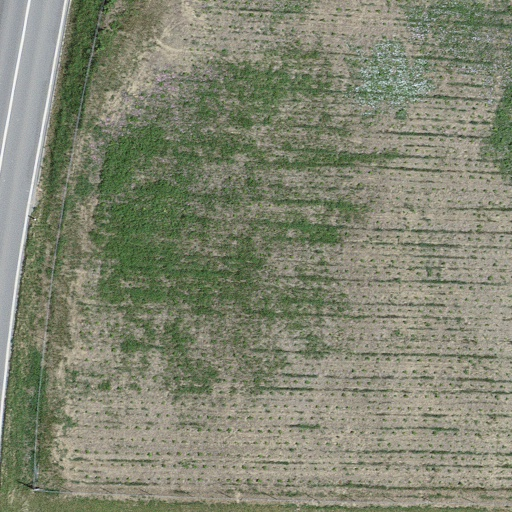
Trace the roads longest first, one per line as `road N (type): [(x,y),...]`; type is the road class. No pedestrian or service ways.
road 1 (track): [(496,0),(483,109),(485,283),(490,454),(504,511)]
road 2 (secondary): [(56,0),(0,330)]
